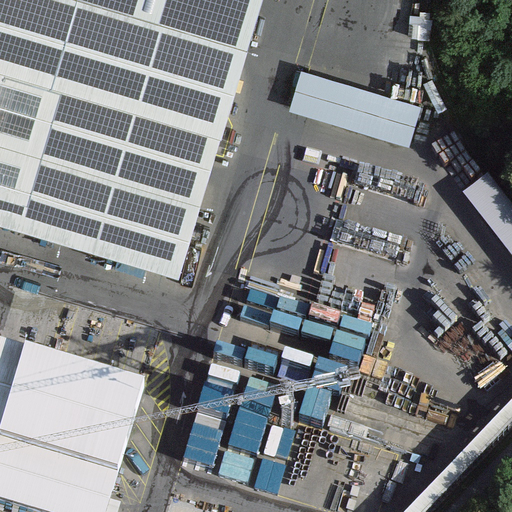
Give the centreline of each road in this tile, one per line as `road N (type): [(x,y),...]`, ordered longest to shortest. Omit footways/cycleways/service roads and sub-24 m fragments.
road 1 (unknown): [(314,0),(203,315)]
road 2 (unknown): [(0,261),(203,315)]
road 3 (unknown): [(153,511),(176,449),(203,315)]
